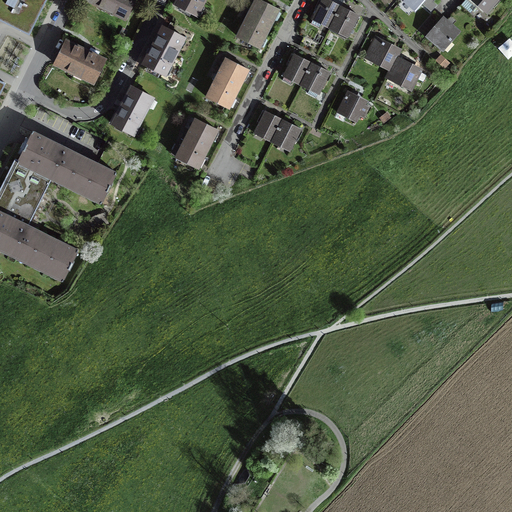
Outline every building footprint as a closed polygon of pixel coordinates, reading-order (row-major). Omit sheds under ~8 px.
[(0,0),(0,20),(29,34),(46,0),(0,0)] [(87,0),(125,18),(134,0),(87,0)] [(176,0),(175,4),(196,16),(204,0),(176,0)] [(256,0),(238,37),(259,47),(278,9),(259,0),(256,0)] [(336,4),(327,0),(322,0),(312,19),(313,19),(311,23),(320,28),(322,24),(330,28),(341,7),(336,4)] [(404,0),(415,9),(422,0),(404,0)] [(497,0),(467,0),(462,6),(474,16),(481,7),(487,12),(497,0)] [(448,22),(443,18),(428,36),(441,48),(448,39),(451,41),(459,32),(474,16),(462,6),(448,22)] [(348,37),(358,15),(345,9),(341,7),(330,28),(348,37)] [(165,75),(184,37),(163,26),(144,64),(165,75)] [(400,50),(375,37),(366,54),(375,59),(374,61),(390,70),(397,57),(400,50)] [(508,57),(511,54),(511,37),(500,45),(508,57)] [(66,41),(55,63),(94,82),(105,60),(66,41)] [(307,61),(294,55),(283,76),(301,85),(312,64),(307,61)] [(390,70),(388,75),(396,79),(395,81),(411,90),(422,70),(397,57),(390,70)] [(448,65),(440,57),(434,62),(442,71),(448,65)] [(206,97),(229,108),(249,70),(226,58),(206,97)] [(318,94),(329,73),(317,66),(312,64),(301,85),(318,94)] [(112,124),(133,135),(153,97),(132,86),(112,124)] [(364,100),(348,92),(338,111),(355,120),(359,114),(363,116),(369,106),(362,103),(364,100)] [(277,117),(265,111),(254,133),(272,142),(283,120),(277,117)] [(198,167),(217,130),(196,119),(182,147),(176,144),(171,154),(198,167)] [(290,151),(301,129),(288,123),(283,120),(272,142),(290,151)] [(95,201),(110,170),(27,129),(11,161),(0,184),(0,251),(52,277),(67,245),(25,225),(48,178),(95,201)]
